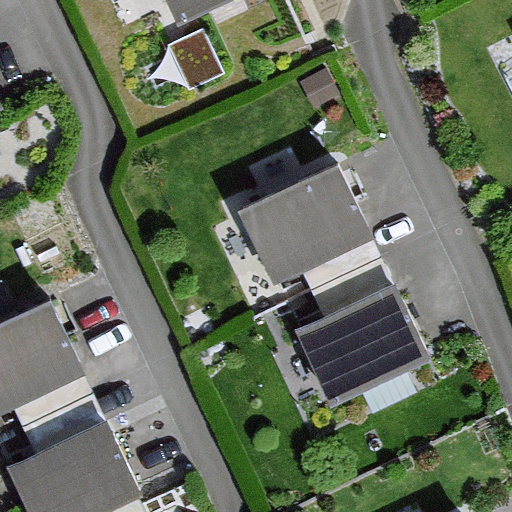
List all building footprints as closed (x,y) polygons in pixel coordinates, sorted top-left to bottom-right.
[(205,0),(142,0),(154,24),(205,0)] [(373,238),(337,162),(236,210),(272,286),(373,238)] [(429,360),(393,285),(292,333),(328,408),(429,360)] [(0,403),(65,373),(29,297),(0,311),(0,403)] [(89,511),(123,496),(87,421),(0,462),(0,497),(7,511),(89,511)]
